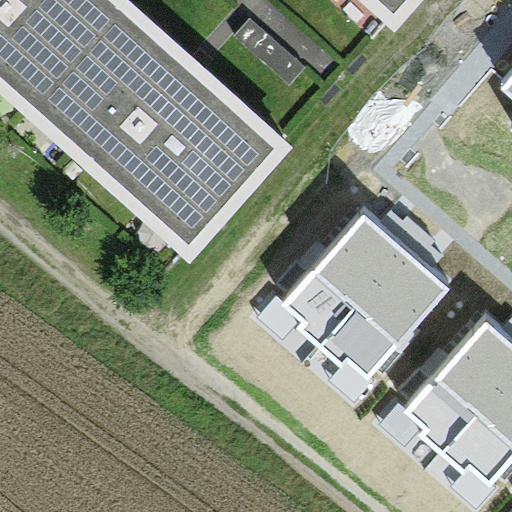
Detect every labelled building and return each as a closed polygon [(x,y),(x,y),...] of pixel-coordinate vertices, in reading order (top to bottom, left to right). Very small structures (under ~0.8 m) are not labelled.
[(275,159),(96,0),(0,0),(0,101),(181,264),(275,159)] [(416,0),(356,0),(390,30),(416,0)] [(511,72),(491,96),(511,114),(511,72)] [(321,341),(420,225),(380,192),(282,308),(321,341)] [(420,225),(321,341),(361,375),(459,258),(420,225)] [(441,438),(511,354),(511,297),(501,288),(402,405),(441,438)] [(511,354),(441,438),(481,471),(511,434),(511,354)]
